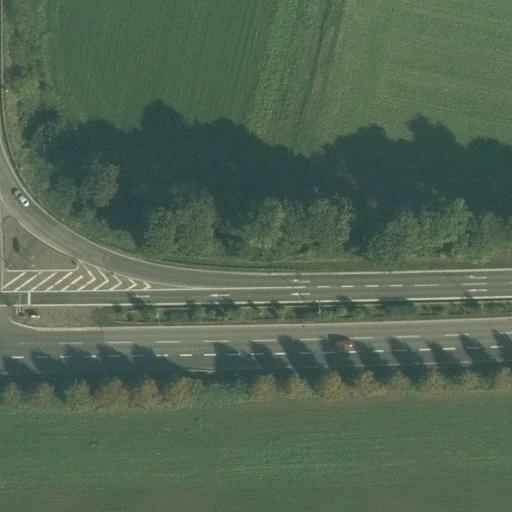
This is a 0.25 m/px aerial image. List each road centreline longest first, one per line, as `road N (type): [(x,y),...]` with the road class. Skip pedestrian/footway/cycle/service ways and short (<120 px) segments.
road 1 (trunk): [(0,345),(511,333)]
road 2 (motorway): [(313,295),(151,273),(99,254),(29,209),(0,164)]
road 3 (trunk): [(313,295),(0,300)]
road 4 (trunk): [(511,286),(313,295)]
